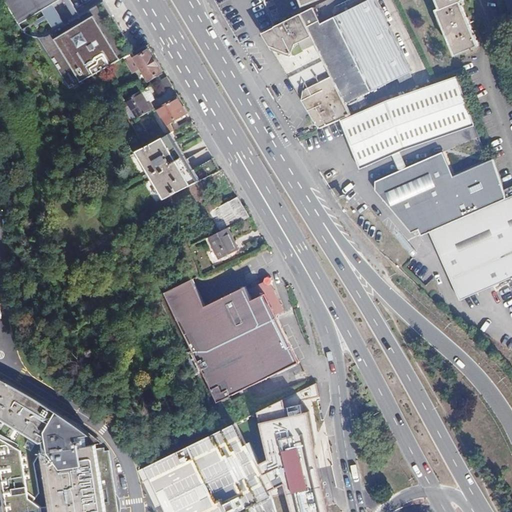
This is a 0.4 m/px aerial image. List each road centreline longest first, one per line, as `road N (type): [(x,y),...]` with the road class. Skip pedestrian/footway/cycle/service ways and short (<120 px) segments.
road 1 (primary): [(258,187),(325,288),(433,491)]
road 2 (primary): [(258,187),(331,342),(354,495)]
road 3 (primary): [(478,503),(316,223)]
road 4 (primary): [(511,424),(469,367),(316,223)]
road 5 (primary): [(316,223),(187,0)]
road 6 (primary): [(149,0),(258,187)]
